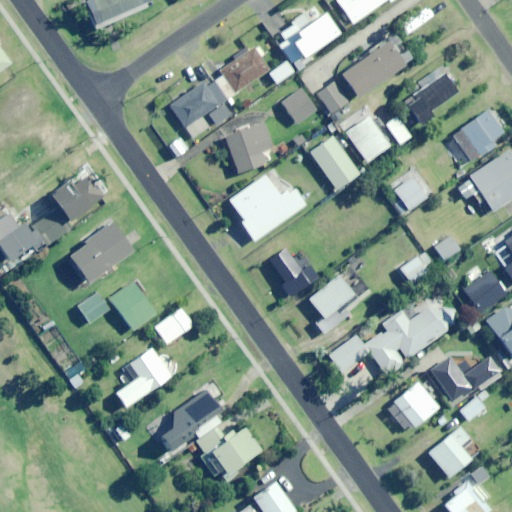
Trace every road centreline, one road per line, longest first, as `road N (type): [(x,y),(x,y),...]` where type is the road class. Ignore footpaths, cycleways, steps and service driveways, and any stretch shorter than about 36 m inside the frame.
road 1 (residential): [(94,103),(387,511)]
road 2 (residential): [(94,103),(239,0)]
road 3 (residential): [(20,0),(94,103)]
